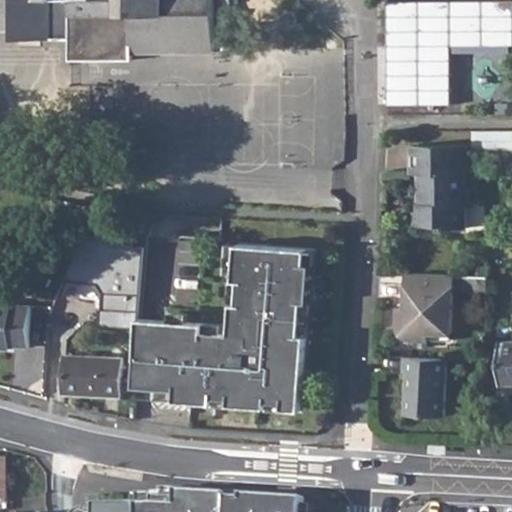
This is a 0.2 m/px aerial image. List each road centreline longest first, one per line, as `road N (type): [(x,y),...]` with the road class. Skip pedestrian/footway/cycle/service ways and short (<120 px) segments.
road 1 (residential): [(367,66),(358,470)]
road 2 (residential): [(358,470),(146,455),(74,441)]
road 3 (residential): [(511,478),(377,470)]
